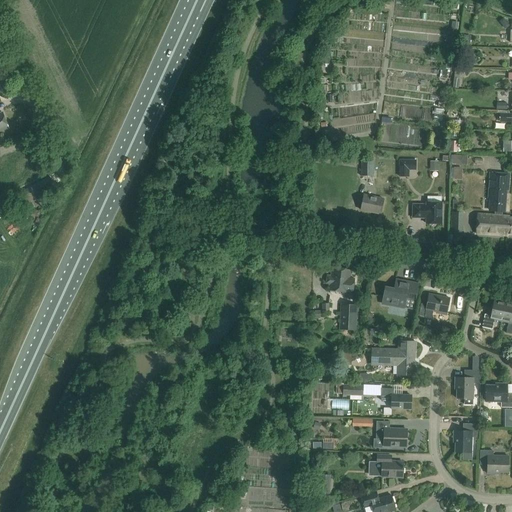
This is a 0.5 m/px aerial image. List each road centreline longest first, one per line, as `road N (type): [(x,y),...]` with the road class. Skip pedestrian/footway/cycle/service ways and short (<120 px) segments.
road 1 (trunk): [(0,433),(192,9)]
road 2 (residential): [(511,500),(473,497),(440,470),(434,384),(463,341)]
road 3 (residential): [(476,274),(285,235)]
